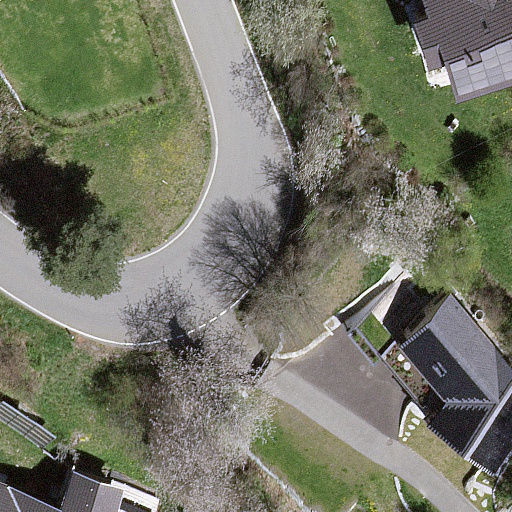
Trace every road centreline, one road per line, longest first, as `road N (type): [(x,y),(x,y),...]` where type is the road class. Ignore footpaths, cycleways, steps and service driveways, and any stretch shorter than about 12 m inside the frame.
road 1 (residential): [(448,511),(291,394),(195,283)]
road 2 (tertiary): [(195,283),(234,236),(250,171),(239,98),(202,0)]
road 3 (tertiary): [(0,248),(90,300),(157,303),(195,283)]
